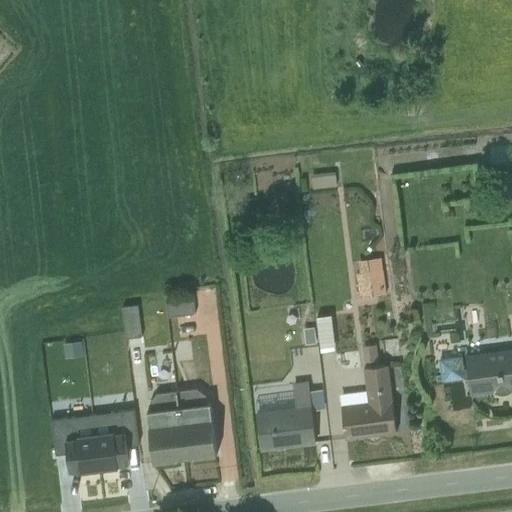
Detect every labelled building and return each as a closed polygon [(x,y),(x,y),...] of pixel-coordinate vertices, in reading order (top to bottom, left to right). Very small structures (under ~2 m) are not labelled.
[(308,157),(362,156),(362,147),(307,148),(308,157)] [(346,159),(347,180),(365,179),(363,158),(346,159)] [(355,266),(354,289),(384,290),(384,267),(355,266)] [(168,302),(169,316),(192,314),(191,300),(168,302)] [(120,305),(121,335),(139,335),(138,305),(120,305)] [(307,311),(313,347),(328,345),(322,308),(307,311)] [(473,398),(511,393),(511,351),(468,356),(473,398)] [(351,444),(413,434),(403,366),(365,371),(370,405),(346,409),(351,444)] [(266,450),(321,445),(316,399),(262,404),(266,450)] [(197,461),(225,457),(218,407),(190,411),(197,461)] [(197,461),(190,411),(154,416),(161,466),(197,461)]
